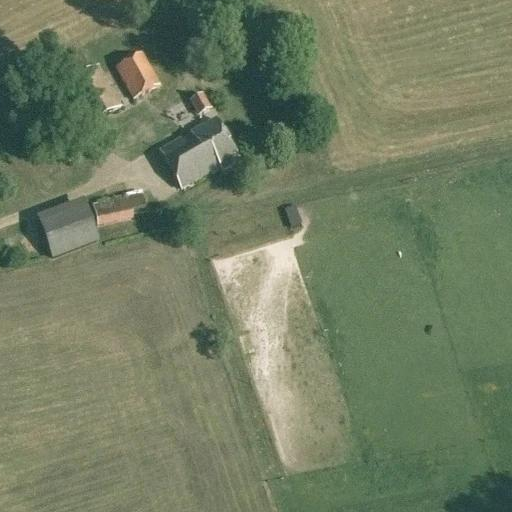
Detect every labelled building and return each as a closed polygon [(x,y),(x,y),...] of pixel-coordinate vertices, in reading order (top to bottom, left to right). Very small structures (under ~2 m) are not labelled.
[(88,71),(79,54),(32,79),(43,99),(63,87),(86,127),(121,108),(97,66),(88,71)] [(132,101),(160,86),(141,55),(114,70),(132,101)] [(197,118),(210,110),(202,95),(189,102),(197,118)] [(221,172),(238,162),(215,120),(159,152),(180,190),(219,168),(221,172)] [(145,213),(141,192),(125,196),(125,199),(85,208),(82,201),(35,219),(51,261),(98,242),(93,229),(132,221),(131,217),(145,213)]
